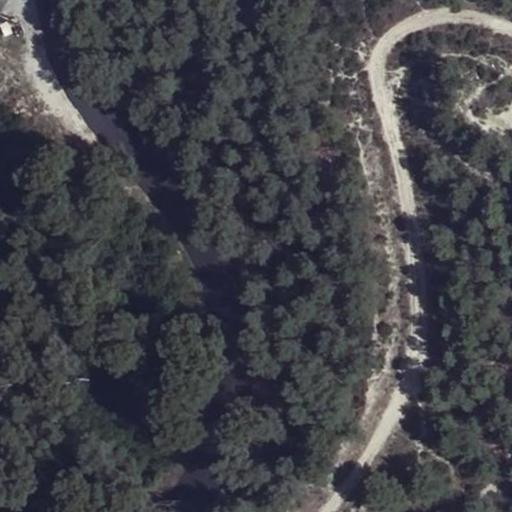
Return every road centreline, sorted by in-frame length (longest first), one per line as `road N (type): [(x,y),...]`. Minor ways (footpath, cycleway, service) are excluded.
road 1 (track): [(326,511),(374,456),(410,322),(380,48),(444,12),(511,40)]
road 2 (tertiary): [(177,511),(211,467),(227,425),(235,328),(225,286),(181,205),(107,115),(55,0)]
